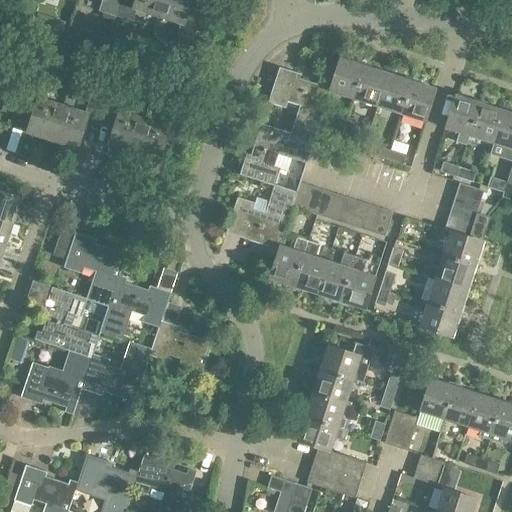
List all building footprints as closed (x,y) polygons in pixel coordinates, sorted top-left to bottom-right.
[(102,0),(99,11),(116,16),(121,0),(102,0)] [(121,0),(116,16),(133,22),(137,10),(158,16),(163,0),(121,0)] [(191,0),(163,0),(158,16),(180,23),(176,36),(193,41),(202,12),(189,8),(191,0)] [(0,5),(0,24),(5,26),(11,9),(0,5)] [(330,90),(354,98),(364,66),(340,58),(330,90)] [(388,73),(364,66),(354,98),(377,106),(388,73)] [(301,106),(293,133),(313,140),(330,88),(299,78),(300,74),(279,67),(268,102),(286,108),(288,102),(301,106)] [(377,106),(401,113),(412,81),(388,73),(377,106)] [(27,131),(52,140),(63,104),(41,97),(45,85),(28,80),(19,108),(33,113),(27,131)] [(435,88),(412,81),(401,113),(425,121),(435,88)] [(85,112),(63,104),(52,140),(77,148),(87,117),(101,121),(110,94),(93,88),(85,112)] [(108,145),(133,153),(144,118),(122,111),(126,99),(110,94),(101,121),(114,126),(108,145)] [(445,127),(470,135),(468,140),(480,103),(456,95),(445,127)] [(493,143),(504,110),(480,103),(468,140),(479,143),(480,139),(493,143)] [(511,113),(504,110),(493,143),(511,148),(511,113)] [(178,147),(187,119),(170,113),(166,125),(144,118),(133,153),(158,161),(164,142),(178,147)] [(276,186),(276,185),(281,168),(274,166),(279,152),(307,161),(313,140),(293,133),(261,123),(251,154),(247,153),(240,175),(276,186)] [(323,139),(339,144),(342,134),(326,129),(323,139)] [(358,140),(342,134),(339,144),(355,149),(358,140)] [(370,154),(386,159),(389,150),(373,145),(370,154)] [(405,155),(389,150),(386,159),(402,164),(405,155)] [(440,171),(457,176),(460,167),(443,162),(440,171)] [(475,172),(460,167),(457,176),(472,181),(475,172)] [(300,183),(300,180),(290,177),(286,188),(297,192),(300,183)] [(487,186),(503,192),(507,182),(490,177),(487,186)] [(511,183),(507,182),(503,192),(511,194),(511,183)] [(311,186),(300,183),(297,192),(292,207),(303,210),(311,186)] [(480,202),(483,191),(459,183),(456,194),(480,202)] [(267,213),(253,209),(255,203),(237,197),(227,228),(280,245),(292,207),(297,192),(286,188),(276,185),(276,186),(267,213)] [(303,210),(315,214),(323,190),(311,186),(303,210)] [(0,218),(13,223),(21,198),(0,190),(0,218)] [(334,194),(323,190),(315,214),(327,218),(334,194)] [(327,218),(338,221),(346,197),(334,194),(327,218)] [(476,212),(480,202),(456,194),(452,206),(476,213),(476,212)] [(357,201),(346,197),(338,221),(349,225),(357,201)] [(349,225),(361,229),(369,205),(357,201),(349,225)] [(380,208),(369,205),(361,229),(373,232),(380,208)] [(452,206),(448,217),(472,225),(476,213),(452,206)] [(373,232),(384,236),(392,212),(380,208),(373,232)] [(476,213),(472,225),(468,237),(482,241),(490,216),(476,212),(476,213)] [(468,237),(472,225),(448,217),(445,229),(450,231),(468,237)] [(0,218),(0,245),(5,247),(13,223),(0,218)] [(482,241),(468,237),(450,231),(442,255),(474,265),(482,241)] [(96,271),(88,298),(87,299),(107,306),(108,306),(117,280),(118,280),(126,254),(95,244),(96,239),(75,232),(63,267),(81,273),(83,267),(96,271)] [(269,278),(293,286),(308,241),(296,237),(292,250),(280,245),(269,278)] [(319,244),(308,241),(293,286),(316,293),(327,261),(315,257),(319,244)] [(392,247),(387,263),(397,266),(402,251),(392,247)] [(340,265),(327,261),(316,293),(340,301),(354,256),(343,252),(340,265)] [(467,289),(474,265),(442,255),(435,279),(467,289)] [(374,276),(362,272),(366,260),(354,256),(340,301),(364,309),(374,276)] [(379,287),(389,290),(394,274),(385,271),(379,287)] [(459,313),(467,289),(435,279),(427,303),(459,313)] [(108,306),(107,306),(99,332),(122,339),(131,311),(143,315),(141,321),(158,327),(159,327),(161,320),(170,292),(149,285),(148,290),(118,280),(117,280),(108,306)] [(99,336),(70,326),(74,314),(81,316),(87,299),(88,298),(52,286),(45,308),(49,309),(39,341),(70,351),(70,350),(92,358),(93,353),(99,336)] [(384,306),(389,290),(379,287),(374,303),(384,306)] [(452,336),(459,313),(427,303),(420,326),(452,336)] [(181,359),(171,388),(194,395),(211,342),(180,332),(181,327),(161,320),(159,327),(158,327),(151,347),(152,348),(150,356),(166,361),(168,355),(181,359)] [(81,389),(102,396),(104,391),(135,401),(150,356),(152,348),(151,347),(129,340),(120,369),(108,365),(110,359),(93,353),(92,358),(81,389)] [(320,370),(352,380),(360,356),(328,346),(320,370)] [(70,351),(61,379),(47,374),(49,367),(32,361),(20,397),(41,404),(43,400),(74,410),(81,389),(92,358),(70,350),(70,351)] [(345,404),(352,380),(320,370),(313,393),(345,404)] [(385,391),(394,394),(400,378),(390,375),(385,391)] [(430,379),(420,411),(444,419),(454,386),(430,379)] [(444,419),(467,426),(478,394),(454,386),(444,419)] [(389,410),(394,394),(385,391),(379,406),(389,410)] [(337,428),(342,429),(346,419),(340,418),(345,404),(313,393),(305,417),(337,428)] [(489,439),(501,401),(478,394),(467,426),(480,431),(479,436),(489,439)] [(511,404),(501,401),(489,439),(499,442),(501,437),(511,440),(511,404)] [(395,447),(407,451),(417,418),(394,411),(391,420),(403,424),(395,447)] [(318,448),(329,452),(337,428),(305,417),(297,442),(318,448)] [(395,447),(403,424),(391,420),(383,444),(395,447)] [(369,438),(379,441),(384,425),(375,422),(369,438)] [(342,456),(329,452),(318,448),(314,460),(338,468),(342,456)] [(137,477),(137,476),(106,466),(108,461),(86,454),(76,487),(75,490),(92,496),(95,489),(107,493),(100,511),(125,511),(126,511),(133,490),(137,477)] [(464,464),(480,469),(483,459),(467,454),(464,464)] [(182,511),(194,477),(163,467),(165,462),(144,455),(137,476),(137,477),(133,490),(150,496),(152,489),(164,493),(157,511),(182,511)] [(440,475),(444,463),(432,459),(420,455),(417,467),(440,475)] [(362,475),(365,463),(342,456),(338,468),(362,475)] [(499,465),(483,459),(480,469),(496,474),(499,465)] [(314,460),(310,471),(334,479),(338,468),(314,460)] [(76,487),(45,477),(47,472),(26,465),(14,501),(30,506),(32,499),(46,504),(42,511),(68,511),(75,490),(76,487)] [(417,467),(413,479),(437,486),(440,475),(417,467)] [(338,468),(334,479),(358,487),(362,475),(338,468)] [(310,471),(307,483),(331,491),(334,479),(310,471)] [(267,488),(280,492),(273,511),(286,511),(295,484),(271,477),(267,488)] [(331,491),(354,498),(358,487),(334,479),(331,491)] [(295,484),(286,511),(303,511),(311,489),(295,484)] [(443,489),(435,511),(471,511),(476,499),(443,489)]
